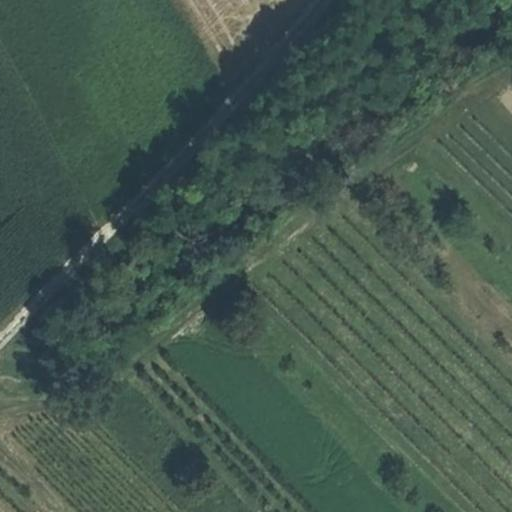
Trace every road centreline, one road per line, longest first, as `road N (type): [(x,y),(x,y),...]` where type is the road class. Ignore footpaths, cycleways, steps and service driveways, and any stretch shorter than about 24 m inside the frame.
road 1 (track): [(511,71),(353,180),(67,397),(0,408)]
road 2 (track): [(0,348),(324,0)]
